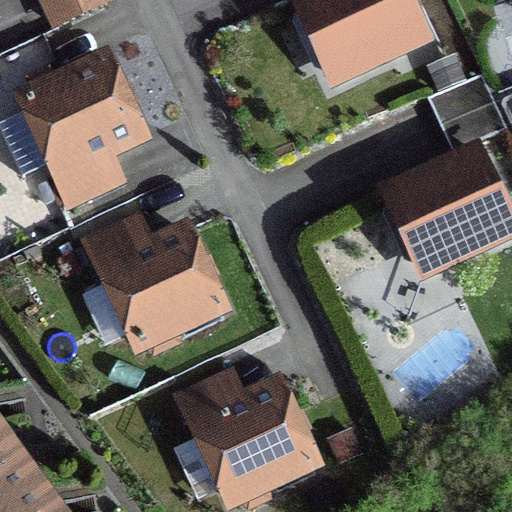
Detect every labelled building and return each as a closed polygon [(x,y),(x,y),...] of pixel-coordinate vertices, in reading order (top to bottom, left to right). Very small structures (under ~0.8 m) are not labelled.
[(57,0),(41,7),(52,36),(104,16),(97,0),(57,0)] [(407,0),(303,0),(290,6),(329,94),(429,49),(407,0)] [(112,58),(11,103),(50,191),(151,146),(112,58)] [(502,132),(481,84),(430,106),(451,154),(502,132)] [(511,228),(480,156),(379,201),(419,289),(511,247),(511,228)] [(188,230),(88,275),(127,363),(228,318),(188,230)] [(283,387),(183,431),(218,511),(238,511),(322,475),(283,387)] [(0,511),(61,511),(47,492),(29,467),(10,442),(0,427),(0,511)]
